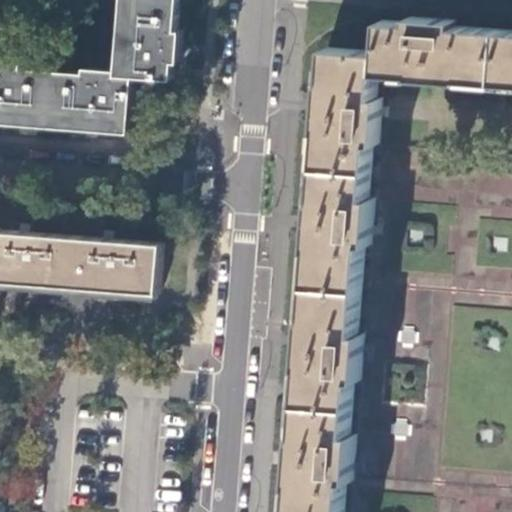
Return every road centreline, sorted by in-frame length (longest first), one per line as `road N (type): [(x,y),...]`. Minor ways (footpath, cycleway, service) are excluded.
road 1 (residential): [(215,511),(245,188)]
road 2 (residential): [(245,188),(0,172)]
road 3 (residential): [(245,188),(258,0)]
